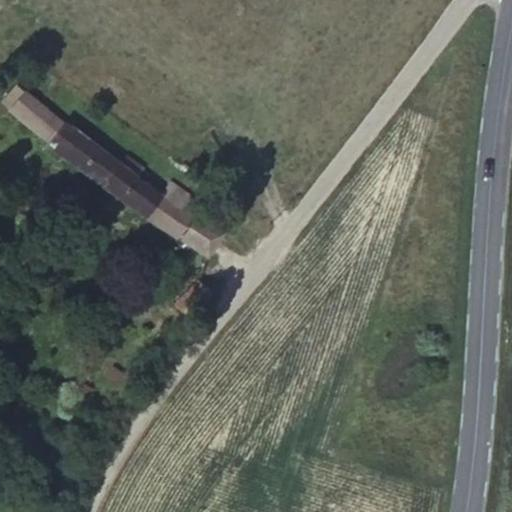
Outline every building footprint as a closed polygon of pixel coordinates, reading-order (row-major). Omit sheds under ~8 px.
[(35,69),(20,91),(194,211),(209,186),(141,137),(139,140),(35,69)] [(97,173),(78,200),(102,214),(120,189),(97,173)] [(222,190),(202,218),(225,233),(244,207),(222,190)] [(215,259),(184,298),(199,309),(228,269),(215,259)] [(31,316),(0,335),(0,367),(46,339),(31,316)]
